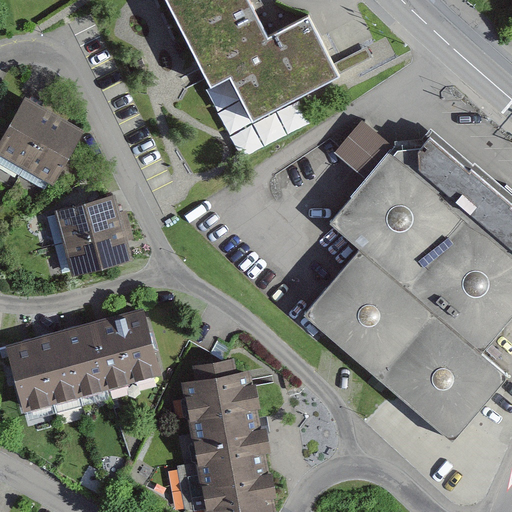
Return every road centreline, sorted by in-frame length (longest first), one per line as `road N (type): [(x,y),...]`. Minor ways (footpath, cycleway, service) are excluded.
road 1 (residential): [(165,274),(76,82),(51,53),(27,49),(0,61)]
road 2 (residential): [(351,465),(340,410),(303,369),(238,314),(165,274)]
road 3 (secondary): [(399,0),(511,100)]
road 4 (residential): [(0,311),(62,309),(137,290)]
